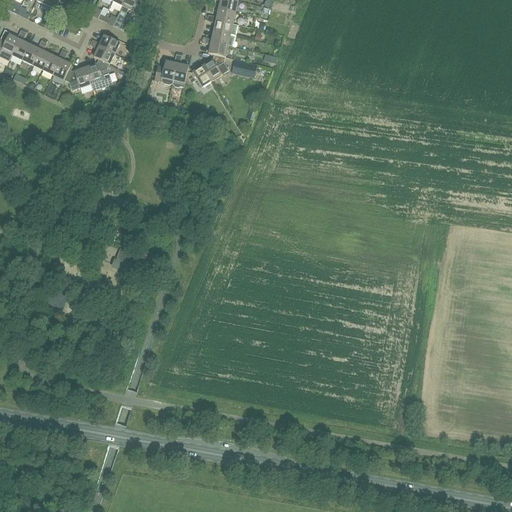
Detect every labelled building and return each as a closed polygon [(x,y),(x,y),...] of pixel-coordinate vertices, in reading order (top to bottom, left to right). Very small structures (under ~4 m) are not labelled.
[(19,0),(16,0),(14,6),(30,15),(34,8),(19,0)] [(36,0),(36,1),(55,10),(59,0),(36,0)] [(125,0),(122,7),(120,11),(126,14),(128,10),(133,12),(138,0),(125,0)] [(226,0),(220,0),(220,2),(218,10),(235,14),(238,2),(226,0)] [(127,17),(111,9),(112,5),(107,3),(101,14),(123,25),(127,17)] [(216,18),(212,17),(211,23),(215,24),(216,21),(233,25),(235,14),(218,10),(216,18)] [(213,32),(230,36),(233,25),(216,21),(215,24),(213,32)] [(211,40),(207,39),(206,45),(210,46),(211,43),(228,47),(230,36),(213,32),(211,40)] [(19,42),(12,57),(22,62),(30,46),(22,42),(24,38),(18,35),(17,37),(16,39),(19,41),(19,42)] [(0,40),(0,58),(9,62),(12,57),(19,42),(19,41),(16,39),(9,36),(5,43),(0,40)] [(114,55),(119,44),(104,37),(100,45),(96,43),(93,48),(97,50),(98,48),(101,49),(114,55)] [(225,59),(228,47),(211,43),(210,46),(208,55),(213,56),(225,58),(225,59)] [(33,64),(32,67),(42,71),(50,55),(43,52),(44,48),(39,45),(37,49),(40,51),(33,64)] [(32,67),(40,51),(30,46),(22,62),(32,67)] [(109,66),(114,55),(101,49),(98,48),(97,50),(93,58),(98,61),(109,66)] [(136,58),(137,56),(139,51),(133,48),(130,55),(136,58)] [(53,76),(60,60),(59,60),(50,55),(42,71),(53,76)] [(60,60),(53,76),(63,82),(64,81),(69,71),(71,66),(63,62),(65,58),(59,55),(58,59),(60,60)] [(224,59),(225,58),(213,56),(212,61),(202,67),(212,82),(229,71),(224,64),(224,59)] [(265,57),(264,64),(276,67),(278,60),(265,57)] [(188,67),(180,65),(181,61),(174,60),(174,64),(177,65),(175,71),(173,82),(172,85),(172,86),(174,86),(175,88),(178,89),(180,88),(184,88),(185,84),(187,72),(188,67)] [(96,65),(85,69),(87,75),(90,86),(93,93),(112,86),(106,70),(109,66),(98,61),(96,65)] [(173,82),(175,71),(177,65),(174,64),(165,62),(164,68),(157,67),(154,81),(161,83),(162,83),(163,85),(169,86),(171,85),(172,85),(173,82)] [(254,81),(257,68),(235,62),(231,77),(254,81)] [(192,74),(187,72),(185,84),(190,85),(196,81),(201,89),(212,82),(202,67),(192,74)] [(64,81),(69,83),(72,92),(90,86),(87,75),(85,69),(73,73),(69,71),(64,81)] [(12,74),(6,70),(3,77),(9,80),(12,74)] [(26,81),(16,77),(13,82),(23,87),(26,81)] [(116,233),(133,240),(137,229),(120,222),(116,233)] [(120,250),(116,262),(143,272),(147,261),(120,250)]
